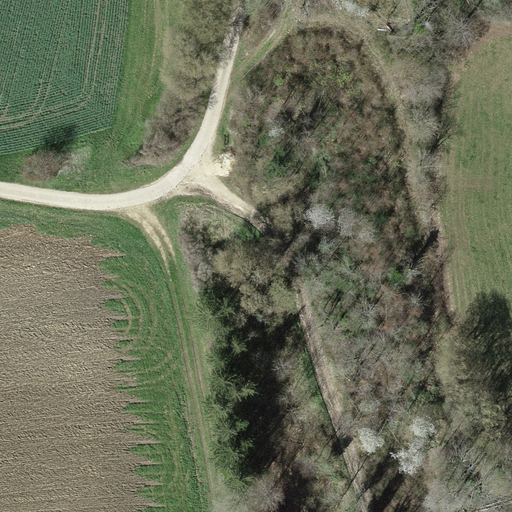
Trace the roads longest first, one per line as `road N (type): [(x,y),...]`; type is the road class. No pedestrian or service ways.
road 1 (track): [(213,104),(289,27),(331,21),(368,42),(390,90),(438,326)]
road 2 (track): [(371,511),(303,298),(273,234),(237,200),(183,169)]
road 3 (track): [(243,0),(201,139),(170,180),(115,198),(0,187)]
